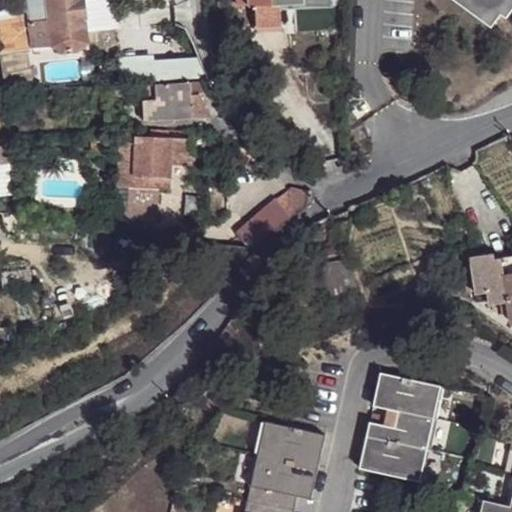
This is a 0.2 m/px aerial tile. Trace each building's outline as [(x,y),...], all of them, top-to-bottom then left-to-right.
[(23,0),(26,26),(50,22),(47,0),(23,0)] [(54,47),(56,48),(66,55),(79,53),(88,45),(87,35),(89,31),(84,0),(47,0),(50,22),(54,47)] [(102,0),(84,0),(89,31),(119,25),(115,0),(104,0),(103,0),(102,0)] [(251,0),(252,6),(258,6),(259,26),(281,25),(281,4),(306,3),(305,0),(251,0)] [(501,22),(507,25),(511,18),(511,0),(444,0),(491,35),(501,22)] [(0,24),(0,46),(25,43),(22,21),(0,24)] [(30,51),(56,48),(54,47),(50,22),(26,26),(30,51)] [(0,46),(6,89),(31,88),(25,43),(0,46)] [(210,80),(202,61),(153,63),(154,83),(201,80),(210,80)] [(202,91),(201,80),(154,83),(155,100),(142,100),(143,122),(212,116),(198,91),(202,91)] [(0,91),(0,175),(1,182),(19,179),(6,91),(0,91)] [(181,152),(189,152),(188,137),(175,137),(149,137),(136,137),(136,143),(121,142),(120,186),(132,187),(131,219),(161,220),(162,188),(173,188),(174,163),(182,164),(181,152)] [(189,152),(181,152),(182,164),(194,164),(194,152),(189,152)] [(239,237),(246,245),(261,249),(300,214),(311,209),(308,199),(308,197),(314,191),(292,186),(291,190),(283,197),(239,237)] [(474,297),(468,256),(463,223),(421,229),(429,249),(448,245),(451,262),(435,265),(453,310),(465,308),(464,298),(474,297)] [(451,262),(448,245),(429,249),(435,265),(451,262)] [(500,314),(511,311),(505,277),(511,275),(511,257),(503,259),(501,251),(468,256),(474,297),(486,296),(487,308),(499,307),(500,314)] [(323,296),(332,298),(357,286),(343,264),(318,270),(323,296)] [(378,410),(394,414),(390,432),(375,428),(365,470),(427,484),(449,392),(386,378),(378,410)] [(329,436),(267,422),(252,487),(255,488),(248,511),(293,511),(297,496),(315,500),(329,436)]
